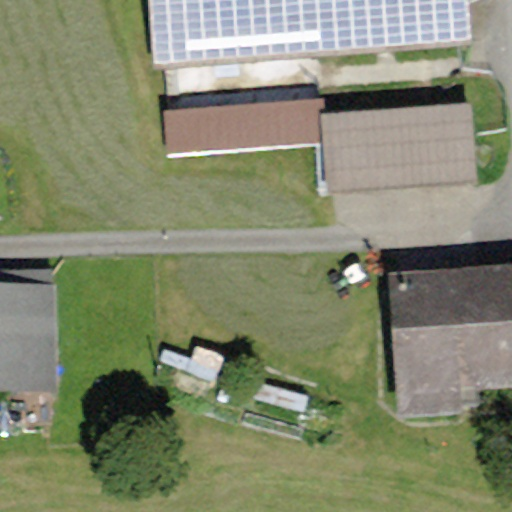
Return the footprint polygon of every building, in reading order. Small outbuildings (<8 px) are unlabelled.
[(144,0),(153,73),(466,37),(461,0),(144,0)] [(321,100),(172,108),(174,151),(323,143),(321,100)] [(467,113),(324,119),(328,197),(470,191),(467,113)] [(511,266),(388,276),(398,412),(511,403),(511,266)] [(58,287),(0,288),(0,403),(60,402),(58,287)]
